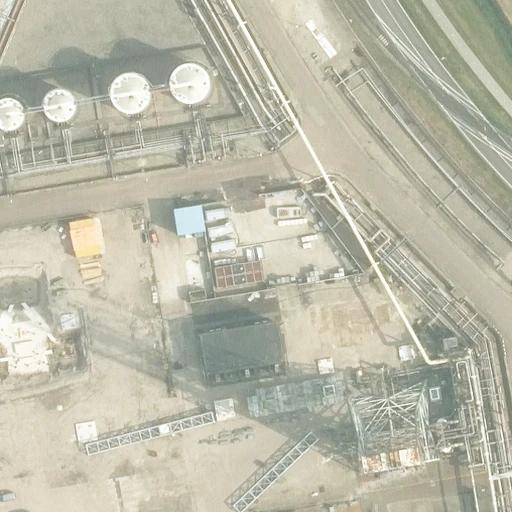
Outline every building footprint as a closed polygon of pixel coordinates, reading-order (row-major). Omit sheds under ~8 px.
[(173,75),(177,84),(183,90),(192,93),(201,91),(208,86),(212,77),(212,68),(209,62),(204,57),(197,54),(189,54),(180,58),(175,66),(173,75)] [(116,90),(121,98),(129,102),(137,103),(145,100),(151,94),(154,85),(153,77),(149,70),(143,65),(134,63),(125,66),(118,72),(115,81),(116,90)] [(48,103),(55,110),(63,112),(71,110),(77,104),(79,95),(77,89),(72,83),(65,81),(58,81),(51,86),(47,94),(48,103)] [(16,120),(23,115),(26,109),(27,102),(24,96),(17,90),(8,89),(1,93),(0,93),(0,116),(7,120),(16,120)] [(296,225),(297,234),(310,232),(306,194),(274,197),(278,227),(296,225)] [(178,234),(208,233),(207,206),(177,207),(178,234)] [(281,323),(200,336),(207,375),(287,362),(281,323)]
